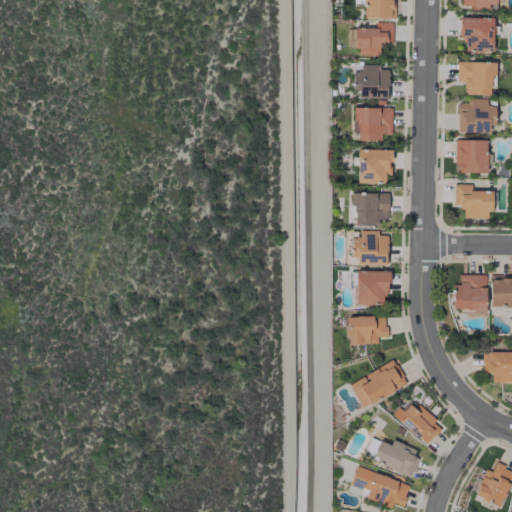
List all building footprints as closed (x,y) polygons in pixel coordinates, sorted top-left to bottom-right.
[(393,18),(393,0),(361,0),(361,17),(393,18)] [(457,0),(458,6),(467,6),(467,10),(495,9),(494,0),(457,0)] [(491,34),(496,34),(496,26),(491,25),(491,17),(457,17),(457,38),(463,38),(463,51),(491,51),(491,34)] [(354,54),(378,55),(378,43),(390,44),(391,22),(373,22),(373,29),(354,29),(354,54)] [(488,95),(489,76),(493,76),(493,62),(456,61),(455,81),(463,81),(462,94),(488,95)] [(351,90),(357,90),(356,98),(385,98),(386,69),(378,69),(378,64),(359,64),(359,71),(351,70),(351,90)] [(485,99),(465,98),(465,103),(456,103),(455,132),(487,133),(487,125),(493,125),(493,106),(485,105),(485,99)] [(389,107),(353,107),(354,140),(379,140),(379,134),(390,134),(389,107)] [(454,172),(484,173),(485,140),(454,139),(454,172)] [(383,183),(383,174),(389,175),(390,149),(356,148),(355,182),(383,183)] [(469,190),(470,184),(452,183),(451,205),(462,206),(461,217),(488,218),(489,191),(469,190)] [(387,193),(351,192),(350,225),(376,226),(376,219),(386,219),(387,193)] [(350,256),(356,256),(356,265),(385,264),(384,235),(376,235),(376,231),(349,231),(350,256)] [(386,293),(386,271),(353,271),(353,304),(381,305),(381,293),(386,293)] [(483,311),(483,275),(457,274),(457,284),(451,284),(450,310),(483,311)] [(511,276),(488,276),(487,306),(511,306),(511,276)] [(345,317),(346,344),(375,343),(375,336),(384,336),(384,316),(345,317)] [(490,382),(511,382),(511,355),(482,355),(481,373),(490,373),(490,382)] [(347,384),(360,407),(404,383),(391,359),(362,375),(363,376),(347,384)] [(424,445),(438,429),(431,423),(434,420),(412,400),(395,420),(424,445)] [(408,474),(417,450),(390,439),(388,445),(370,438),(363,456),(408,474)] [(499,506),(511,470),(492,463),(489,472),(481,469),(472,496),(499,506)] [(408,486),(355,466),(345,490),(390,506),(391,502),(400,506),(408,486)]
